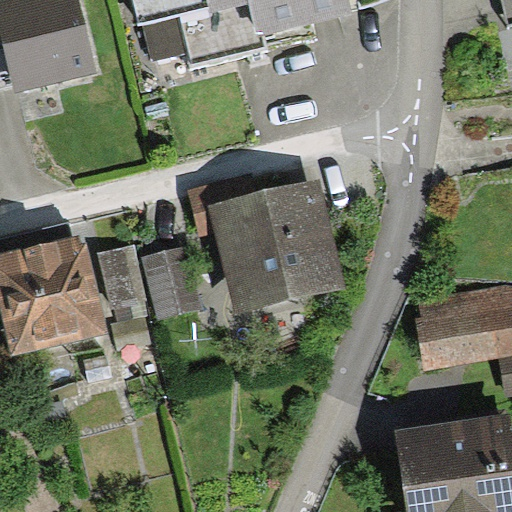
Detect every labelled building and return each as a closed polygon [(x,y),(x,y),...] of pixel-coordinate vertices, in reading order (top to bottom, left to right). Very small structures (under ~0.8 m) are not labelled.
[(71,0),(8,0),(0,2),(0,92),(89,70),(71,0)] [(247,0),(132,0),(138,25),(145,23),(154,61),(189,53),(193,70),(268,53),(263,33),(255,35),(247,0)] [(348,0),(247,0),(255,35),(263,33),(351,13),(348,0)] [(511,0),(493,0),(498,22),(511,18),(511,0)] [(331,292),(302,170),(194,195),(223,317),(331,292)] [(69,223),(0,243),(0,286),(18,345),(99,321),(69,223)] [(176,244),(136,253),(152,322),(193,312),(176,244)] [(511,289),(412,307),(423,371),(511,355),(511,289)] [(511,511),(511,411),(397,430),(410,511),(511,511)]
